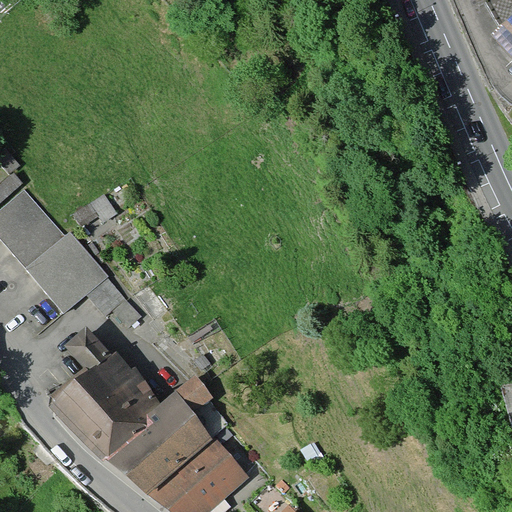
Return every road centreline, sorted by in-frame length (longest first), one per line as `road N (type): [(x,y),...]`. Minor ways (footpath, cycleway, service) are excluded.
road 1 (residential): [(0,355),(48,429),(141,511)]
road 2 (secondary): [(511,191),(425,0)]
